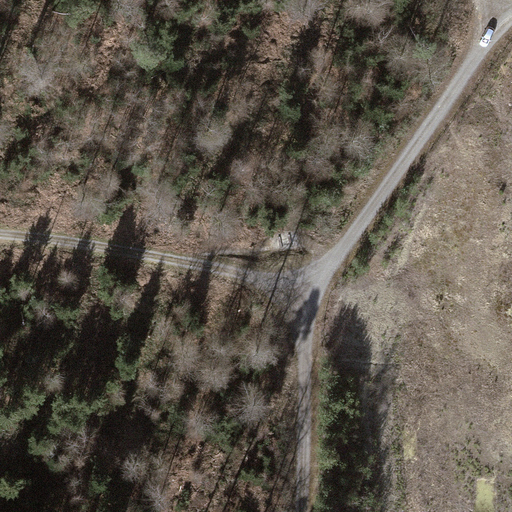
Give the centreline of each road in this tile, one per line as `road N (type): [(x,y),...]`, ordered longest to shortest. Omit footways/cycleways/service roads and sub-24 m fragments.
road 1 (track): [(305,298),(471,69),(494,6)]
road 2 (track): [(305,298),(91,238),(0,235)]
road 3 (track): [(299,511),(305,298)]
